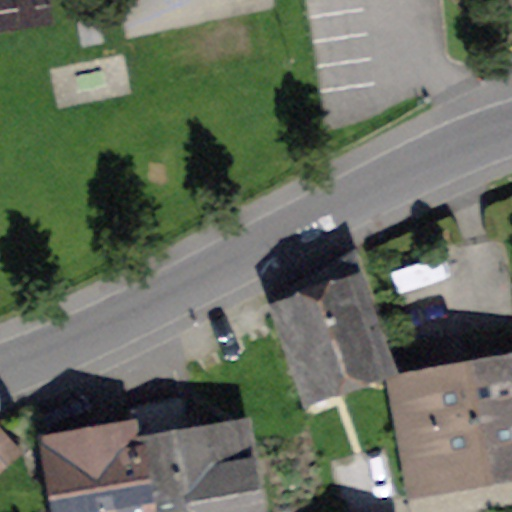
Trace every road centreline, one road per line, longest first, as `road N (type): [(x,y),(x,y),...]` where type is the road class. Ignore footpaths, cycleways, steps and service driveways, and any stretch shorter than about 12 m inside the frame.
road 1 (tertiary): [(511,137),(330,211),(0,369)]
road 2 (unknown): [(438,166),(413,15)]
